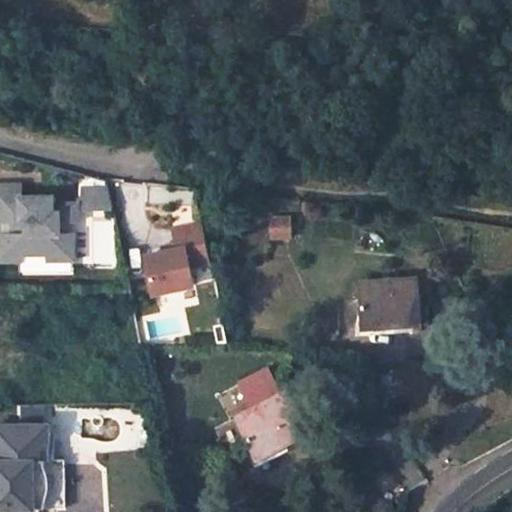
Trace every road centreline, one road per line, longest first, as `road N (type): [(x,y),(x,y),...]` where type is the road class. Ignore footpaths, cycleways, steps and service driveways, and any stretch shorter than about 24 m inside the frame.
road 1 (track): [(511,210),(125,171)]
road 2 (unclassified): [(125,171),(0,141)]
